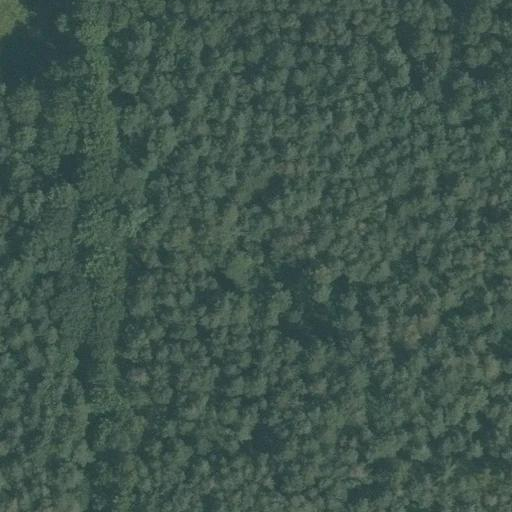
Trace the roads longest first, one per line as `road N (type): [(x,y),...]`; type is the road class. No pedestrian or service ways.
road 1 (track): [(87,511),(61,0)]
road 2 (track): [(371,0),(511,22)]
